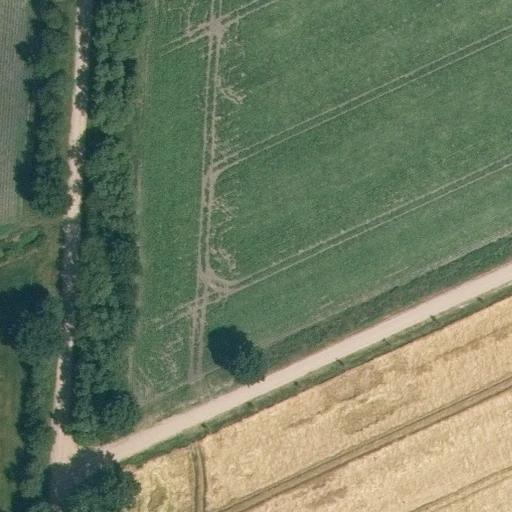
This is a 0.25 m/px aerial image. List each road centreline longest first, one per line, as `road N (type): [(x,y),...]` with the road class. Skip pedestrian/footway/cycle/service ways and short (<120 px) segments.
road 1 (track): [(87,0),(58,511)]
road 2 (track): [(60,477),(511,268)]
